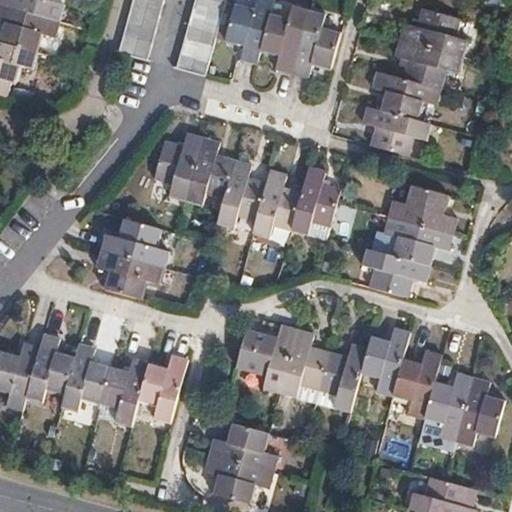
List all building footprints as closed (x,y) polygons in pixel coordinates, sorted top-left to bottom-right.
[(0,0),(0,5),(60,22),(65,0),(0,0)] [(134,0),(131,10),(157,17),(161,2),(151,0),(134,0)] [(208,0),(199,0),(196,12),(222,19),(226,5),(208,0)] [(272,13),(275,1),(270,0),(257,0),(255,9),(236,5),(227,40),(245,46),(242,60),(258,64),(262,50),(272,13)] [(60,22),(0,5),(0,21),(5,23),(0,44),(36,53),(42,34),(56,37),(60,22)] [(293,73),(311,10),(294,6),(291,19),(272,13),(262,50),(281,55),(277,69),(293,73)] [(400,41),(464,59),(464,58),(469,41),(456,37),(461,19),(423,8),(417,27),(405,24),(400,41)] [(127,24),(153,31),(157,17),(131,10),(127,24)] [(327,15),(311,10),(293,73),(310,78),(314,64),(332,69),(342,32),(324,28),(327,15)] [(196,12),(192,26),(218,33),(222,19),(196,12)] [(124,38),(149,46),(153,31),(127,24),(124,38)] [(192,26),(188,41),(214,48),(218,33),(192,26)] [(145,60),(149,46),(124,38),(120,53),(145,60)] [(188,41),(184,55),(210,62),(214,48),(188,41)] [(460,74),(464,59),(400,41),(395,56),(408,60),(403,80),(441,90),(447,70),(460,74)] [(0,44),(0,43),(0,80),(14,84),(19,66),(32,69),(36,53),(0,44)] [(210,62),(184,55),(180,70),(206,77),(210,62)] [(437,106),(441,90),(403,80),(377,73),(373,89),(386,92),(381,111),(419,122),(424,102),(437,106)] [(371,147),(409,157),(415,137),(428,141),(432,125),(419,122),(381,111),(368,108),(364,124),(376,127),(371,147)] [(187,202),(205,138),(188,134),(184,146),(165,141),(155,179),(173,184),(170,197),(187,202)] [(220,142),(205,138),(187,202),(203,207),(207,194),(226,199),(237,160),(217,155),(220,142)] [(252,165),(237,160),(226,199),(219,224),(236,228),(238,216),(258,221),(268,183),(249,178),(252,165)] [(311,166),(303,193),(293,231),(309,235),(313,223),(332,227),(338,204),(342,188),(324,184),(326,171),(311,166)] [(272,170),(268,183),(258,221),(255,233),(270,237),(274,226),(293,231),(303,193),(284,187),(287,174),(272,170)] [(449,196),(411,186),(406,204),(394,201),(390,218),(454,236),(459,218),(446,214),(449,196)] [(454,236),(390,218),(386,234),(398,237),(393,257),(432,267),(432,266),(437,248),(450,251),(454,236)] [(161,230),(125,220),(120,238),(106,234),(101,252),(164,269),(169,252),(157,248),(161,230)] [(332,227),(313,223),(309,235),(328,240),(332,227)] [(386,234),(377,232),(372,251),(393,257),(398,237),(386,234)] [(432,267),(393,257),(372,251),(367,250),(363,266),(376,269),(371,288),(409,299),(415,279),(427,282),(432,267)] [(164,269),(101,252),(97,267),(111,271),(105,291),(141,300),(147,281),(160,284),(164,269)] [(265,390),(281,394),(299,330),(282,325),(278,339),(260,334),(249,372),(268,376),(265,390)] [(377,392),(394,396),(405,358),(412,333),(395,328),(391,341),(373,336),(369,349),(362,374),(379,379),(377,392)] [(301,385),(320,390),(331,352),(312,348),(315,334),(299,330),(281,394),(296,398),(301,385)] [(47,389),(67,393),(77,357),(57,351),(60,338),(45,333),(41,347),(28,398),(43,401),(47,389)] [(7,407),(24,411),(28,398),(41,347),(24,343),(20,356),(2,352),(0,359),(0,389),(10,392),(7,407)] [(82,399),(102,404),(112,367),(92,361),(96,348),(80,343),(77,357),(67,393),(63,406),(78,411),(82,399)] [(352,413),(362,374),(369,349),(353,344),(349,357),(331,352),(320,390),(339,396),(335,408),(352,413)] [(426,419),(436,381),(443,355),(427,350),(423,363),(405,358),(394,396),(412,401),(409,414),(426,419)] [(156,419),(172,423),(189,359),(172,355),(168,368),(151,363),(140,400),(158,405),(156,419)] [(117,421),(133,426),(140,400),(151,363),(150,363),(134,358),(129,372),(112,367),(102,404),(120,409),(117,421)] [(458,441),(475,378),(458,373),(454,386),(436,381),(426,419),(444,424),(441,437),(458,441)] [(491,382),(475,378),(458,441),(474,446),(478,433),(497,438),(506,400),(488,395),(491,382)] [(210,456),(274,473),(278,456),(266,452),(270,435),(233,424),(228,442),(215,439),(210,456)] [(270,489),(274,473),(210,456),(207,471),(219,475),(214,494),(250,504),(256,485),(270,489)] [(415,511),(477,511),(478,510),(466,507),(471,489),(431,479),(426,496),(414,493),(408,510),(415,511)] [(270,489),(256,485),(250,504),(270,509),(275,490),(270,489)]
